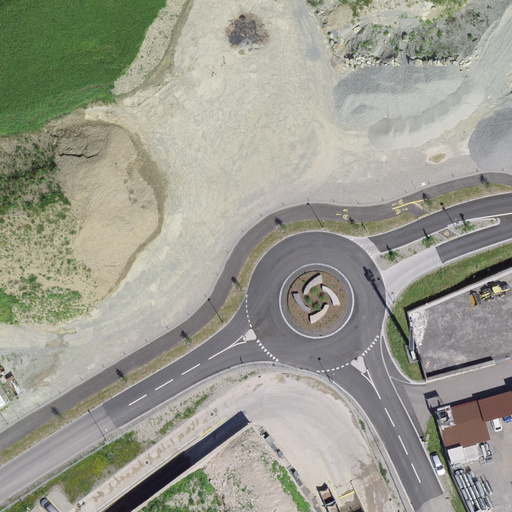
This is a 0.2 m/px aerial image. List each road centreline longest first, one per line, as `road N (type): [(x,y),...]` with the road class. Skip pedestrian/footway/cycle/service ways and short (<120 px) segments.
road 1 (tertiary): [(292,321),(0,482)]
road 2 (tertiary): [(292,321),(308,346),(335,358),(364,353),(390,322),(384,281)]
road 3 (tertiary): [(384,281),(363,262),(335,258),(309,269),(293,293),(292,321)]
road 4 (tertiary): [(511,226),(384,281)]
